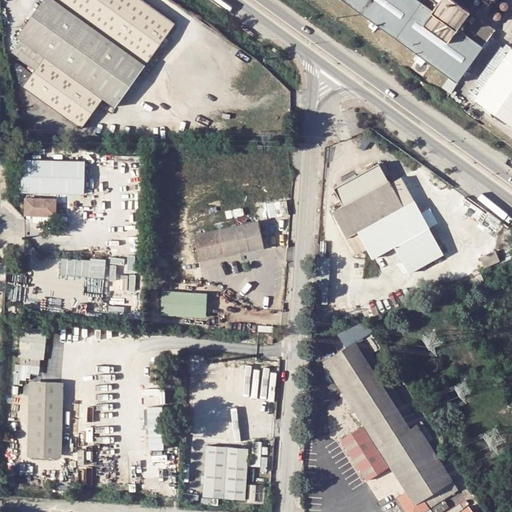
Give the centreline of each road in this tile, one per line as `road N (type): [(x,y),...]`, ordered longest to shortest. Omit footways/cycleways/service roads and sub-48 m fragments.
road 1 (unclassified): [(286,511),(312,131)]
road 2 (secondary): [(511,179),(262,0)]
road 3 (secondary): [(362,91),(511,200)]
road 4 (unknown): [(130,343),(124,476)]
